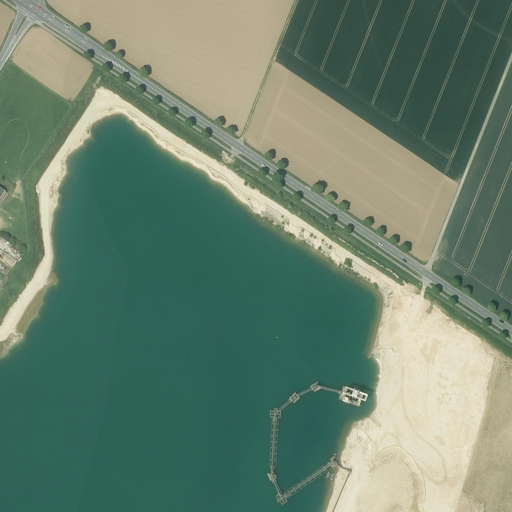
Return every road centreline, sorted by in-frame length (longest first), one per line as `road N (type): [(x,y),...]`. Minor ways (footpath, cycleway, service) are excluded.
road 1 (primary): [(32,8),(511,332)]
road 2 (track): [(429,264),(511,56)]
road 3 (track): [(229,160),(297,0)]
